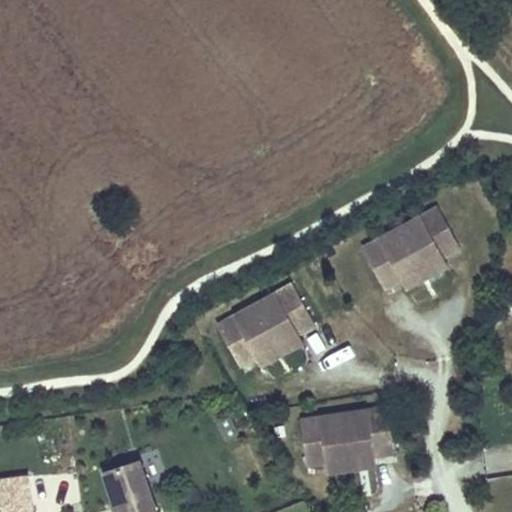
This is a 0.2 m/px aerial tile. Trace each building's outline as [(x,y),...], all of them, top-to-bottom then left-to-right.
[(423,210),(349,253),(371,292),(389,283),(428,260),(446,250),(423,210)] [(428,260),(389,283),(394,291),(433,268),(428,260)] [(280,290),(205,331),(227,371),(245,361),(285,339),(302,330),(280,290)] [(285,339),(245,361),(249,370),(289,348),(285,339)] [(387,427),(300,441),(307,486),(328,483),(373,476),(394,472),(387,427)] [(151,511),(135,463),(100,475),(112,511),(151,511)] [(375,486),(373,476),(328,483),(330,493),(375,486)] [(0,511),(27,511),(23,478),(0,480),(0,511)]
